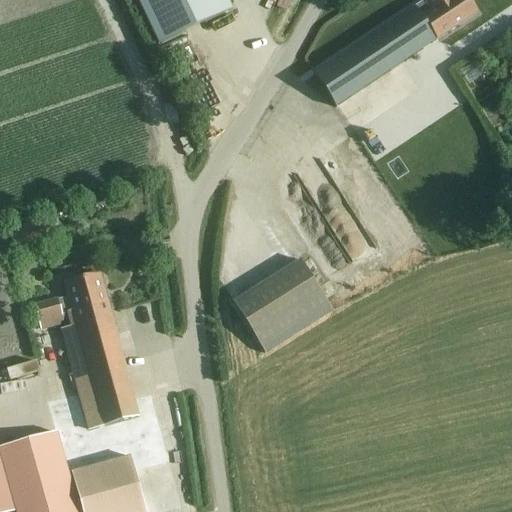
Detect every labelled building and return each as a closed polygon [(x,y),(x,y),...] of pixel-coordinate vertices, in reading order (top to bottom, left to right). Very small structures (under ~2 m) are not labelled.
[(137,0),(159,46),(231,11),(226,0),(137,0)] [(333,107),(466,20),(474,15),(464,0),(421,0),(424,3),(312,76),(333,107)] [(394,258),(463,213),(395,107),(326,152),(394,258)] [(15,251),(52,239),(46,220),(9,232),(15,251)] [(264,354),(332,312),(300,261),(232,304),(264,354)] [(138,417),(109,311),(110,311),(100,274),(64,283),(68,298),(35,307),(41,330),(60,324),(59,322),(70,320),(72,327),(60,330),(88,431),(138,417)] [(81,511),(71,474),(68,475),(56,433),(55,434),(0,448),(0,457),(15,511),(81,511)] [(145,511),(131,457),(104,465),(71,474),(81,511),(145,511)]
